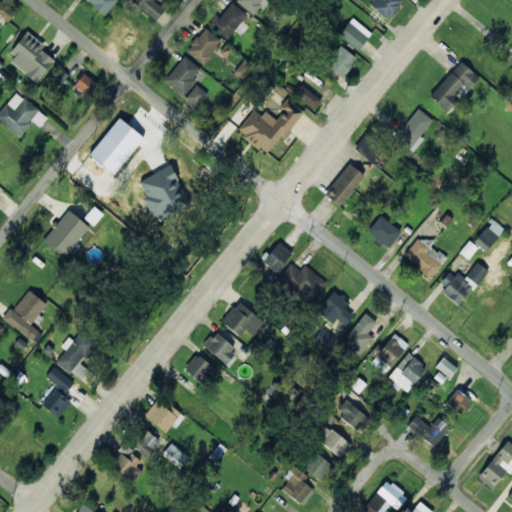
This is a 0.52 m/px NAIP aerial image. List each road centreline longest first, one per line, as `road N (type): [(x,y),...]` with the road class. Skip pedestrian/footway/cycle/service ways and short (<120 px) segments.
road 1 (secondary): [(28,511),(443,0)]
road 2 (tertiary): [(511,388),(35,0)]
road 3 (residential): [(0,239),(193,0)]
